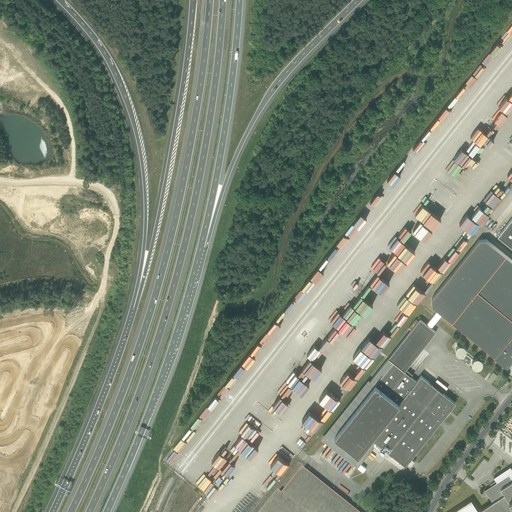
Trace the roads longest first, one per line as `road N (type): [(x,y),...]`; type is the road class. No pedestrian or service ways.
road 1 (track): [(161,480),(158,461),(217,300),(260,287),(312,168),(454,0)]
road 2 (motorway): [(209,0),(186,163),(152,304),(70,511)]
road 3 (motorway): [(89,511),(169,305),(201,171),(224,0)]
road 4 (track): [(0,177),(91,180),(108,188),(119,223),(76,367),(12,511)]
road 5 (motorway): [(63,0),(114,62),(139,126),(147,225),(133,312)]
road 6 (motorway): [(193,0),(159,219),(133,312)]
road 7 (motorway): [(200,248),(253,119),(361,0)]
road 8 (motorway): [(105,511),(166,367),(200,248)]
road 9 (motorway): [(200,248),(220,164),(239,0)]
road 10 (motorway): [(133,312),(52,511)]
road 11 (track): [(0,48),(56,98),(70,129),(71,180)]
road 12 (tertiary): [(429,511),(511,397)]
